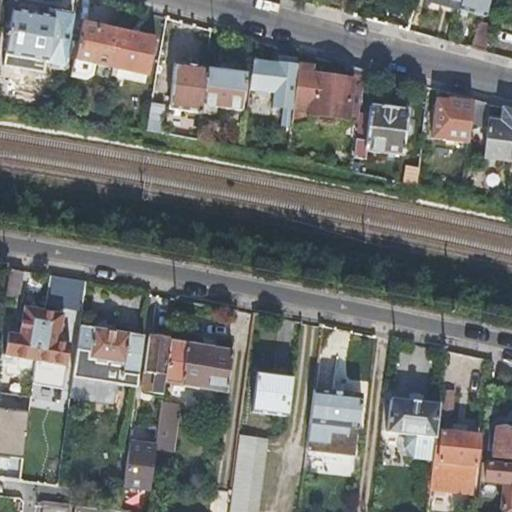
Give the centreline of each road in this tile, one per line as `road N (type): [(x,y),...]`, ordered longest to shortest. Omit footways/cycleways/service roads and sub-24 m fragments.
road 1 (residential): [(0,245),(385,315)]
road 2 (residential): [(511,83),(206,0)]
road 3 (residential): [(362,511),(385,315)]
road 4 (residential): [(385,315),(511,343)]
